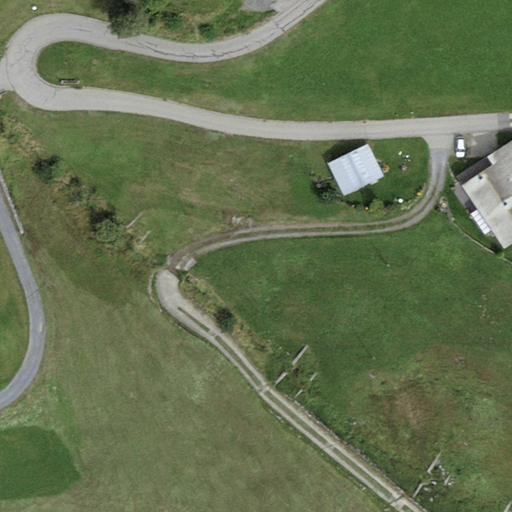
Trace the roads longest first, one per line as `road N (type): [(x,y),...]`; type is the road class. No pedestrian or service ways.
road 1 (unclassified): [(311,0),(259,36),(216,52),(50,29),(23,53),(22,74),(35,92),(275,130),(511,120)]
road 2 (track): [(438,126),(440,174),(419,211),(362,229),(228,237),(178,260),(166,288),(275,400),(410,511)]
road 3 (track): [(0,211),(32,296),(37,336),(29,364),(0,398)]
